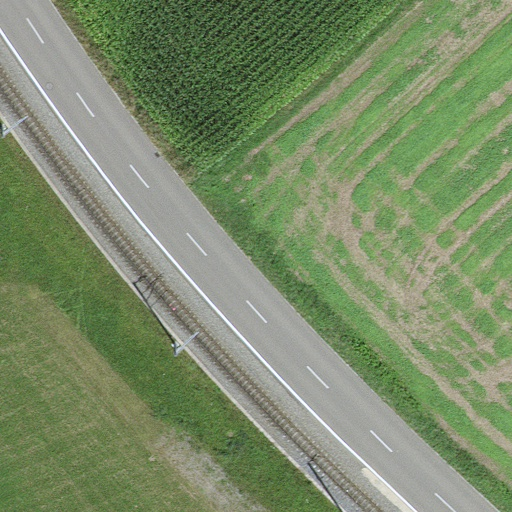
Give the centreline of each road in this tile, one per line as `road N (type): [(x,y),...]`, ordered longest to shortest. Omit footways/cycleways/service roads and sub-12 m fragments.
road 1 (tertiary): [(14,0),(187,232),(457,511)]
road 2 (track): [(352,411),(315,456),(286,511)]
